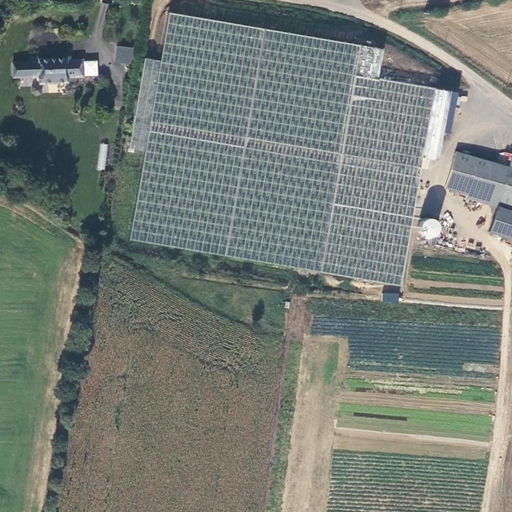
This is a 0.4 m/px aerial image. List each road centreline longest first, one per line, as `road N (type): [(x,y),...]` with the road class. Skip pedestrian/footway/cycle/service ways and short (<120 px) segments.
road 1 (track): [(482,511),(497,427),(506,276),(487,240),(456,218),(436,189),(444,147),(496,95)]
road 2 (unclassified): [(352,9),(445,56),(511,107)]
